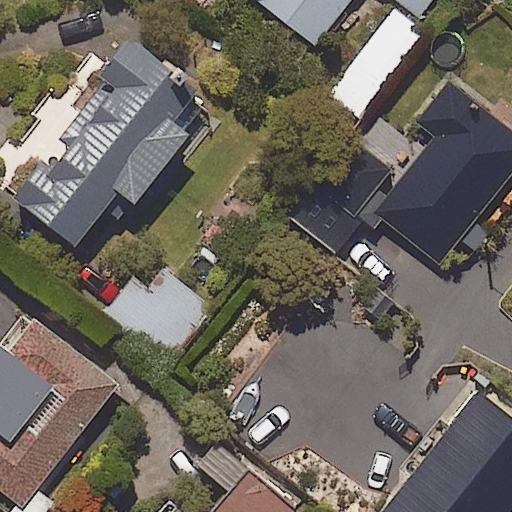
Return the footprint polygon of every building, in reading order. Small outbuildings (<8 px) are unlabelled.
[(430,0),(262,0),(317,42),(349,0),(403,0),(420,13),(430,0)] [(426,27),(396,5),(330,92),(360,115),(426,27)] [(110,71),(60,134),(69,141),(54,159),(45,153),(37,163),(32,158),(10,186),(78,240),(122,185),(136,197),(193,126),(172,109),(197,78),(134,28),(104,66),(110,71)] [(511,173),(511,123),(450,74),(414,119),(434,136),(374,209),(440,262),(511,173)] [(365,214),(340,196),(313,232),(339,250),(365,214)] [(160,370),(217,306),(155,251),(98,316),(160,370)] [(0,346),(0,484),(18,499),(8,511),(9,511),(39,511),(50,498),(37,488),(121,384),(30,310),(0,346)] [(511,511),(511,410),(479,385),(381,510),(383,511),(511,511)] [(293,511),(300,504),(220,439),(201,463),(233,489),(220,505),(205,492),(189,511),(293,511)]
